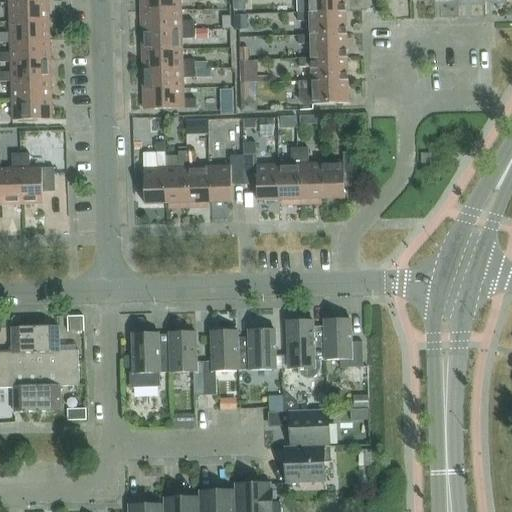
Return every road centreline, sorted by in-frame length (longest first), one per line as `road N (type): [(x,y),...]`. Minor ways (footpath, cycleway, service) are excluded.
road 1 (residential): [(0,493),(107,490),(114,445),(109,290)]
road 2 (residential): [(109,290),(100,0)]
road 3 (residential): [(109,290),(351,283)]
road 4 (tertiary): [(460,511),(454,409),(472,279)]
road 5 (tertiary): [(443,280),(433,315),(438,511)]
road 6 (residential): [(351,283),(352,235),(405,169),(405,103)]
road 7 (tertiary): [(511,146),(466,219),(443,280)]
